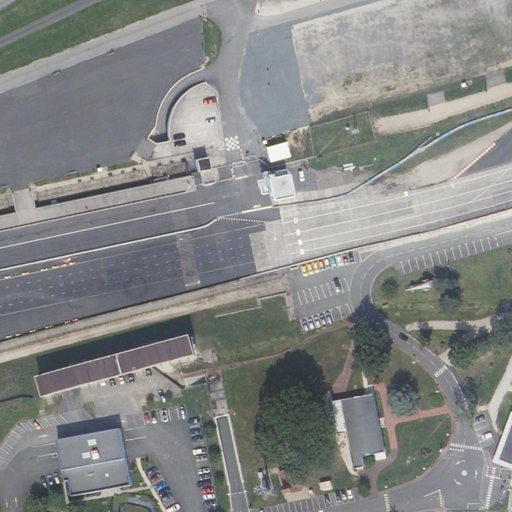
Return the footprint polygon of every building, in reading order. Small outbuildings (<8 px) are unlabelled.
[(287,139),(265,146),(270,161),(292,154),(287,139)] [(196,172),(198,185),(210,183),(208,170),(205,170),(203,158),(190,160),(193,173),(196,172)] [(228,165),(212,168),(214,179),(224,177),(223,172),(229,171),(228,165)] [(264,177),(262,176),(259,177),(257,178),(256,182),(258,185),(262,186),(262,184),(266,183),(265,179),(264,177)] [(187,177),(0,216),(0,233),(190,193),(188,181),(187,179),(187,177)] [(262,186),(267,206),(285,201),(281,180),(266,183),(262,184),(262,186)] [(48,400),(202,358),(197,337),(43,379),(48,400)] [(348,432),(354,468),(365,466),(363,456),(384,452),(375,395),(333,402),(338,433),(348,432)] [(511,415),(497,460),(511,465),(511,415)] [(132,486),(121,429),(58,440),(66,481),(70,481),(72,496),(101,491),(101,490),(120,486),(121,488),(132,486)] [(280,472),(285,492),(303,487),(298,467),(280,472)]
